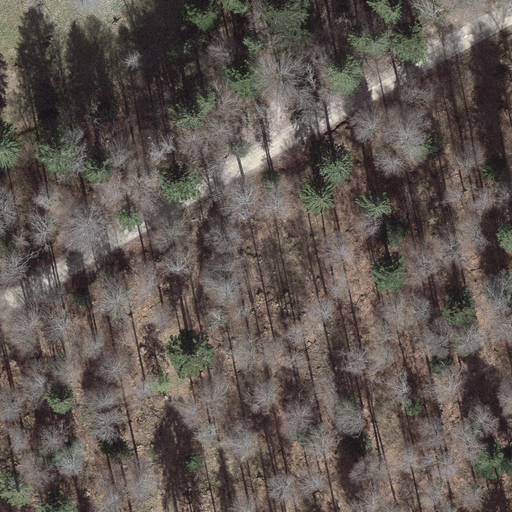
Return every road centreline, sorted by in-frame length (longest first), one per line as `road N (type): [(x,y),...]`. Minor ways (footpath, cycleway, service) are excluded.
road 1 (track): [(0,297),(511,11)]
road 2 (track): [(239,165),(345,0)]
